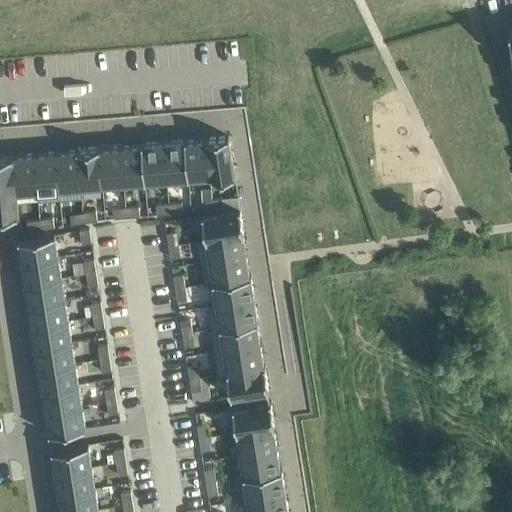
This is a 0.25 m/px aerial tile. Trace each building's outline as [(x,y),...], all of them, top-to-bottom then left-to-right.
[(230,135),(207,137),(207,138),(208,138),(212,180),(211,180),(211,183),(237,180),(230,135)] [(187,140),(190,177),(189,177),(189,182),(211,180),(212,180),(208,138),(207,138),(187,140)] [(187,139),(165,141),(168,179),(189,177),(190,177),(187,140),(187,139)] [(165,141),(143,142),(143,144),(144,144),(147,181),(168,179),(165,141)] [(143,144),(122,145),(125,182),(126,182),(147,181),(144,144),(143,144)] [(101,147),(100,147),(104,184),(102,184),(103,189),(126,187),(126,182),(125,182),(122,145),(101,147)] [(101,146),(78,148),(78,149),(79,149),(82,186),(102,184),(104,184),(100,147),(101,147),(101,146)] [(78,149),(57,151),(60,188),(61,188),(82,186),(79,149),(78,149)] [(57,151),(36,152),(39,190),(38,190),(39,199),(62,197),(61,188),(60,188),(57,151)] [(36,152),(15,154),(18,191),(38,190),(39,190),(36,152)] [(15,153),(0,154),(0,214),(1,214),(1,210),(12,209),(12,213),(20,213),(19,202),(18,191),(15,154),(15,153)] [(223,197),(213,198),(215,211),(225,210),(223,197)] [(213,198),(203,200),(205,213),(215,211),(213,198)] [(183,201),(170,203),(171,213),(184,211),(183,201)] [(170,203),(157,204),(158,214),(171,213),(170,203)] [(140,205),(127,206),(128,216),(141,215),(140,205)] [(127,206),(114,207),(115,217),(128,216),(127,206)] [(241,208),(203,214),(207,237),(207,238),(244,233),(245,233),(241,208)] [(97,209),(84,211),(86,221),(99,219),(97,209)] [(84,211),(71,213),(73,223),(86,221),(84,211)] [(53,215),(41,218),(43,228),(55,225),(53,215)] [(41,218),(28,220),(30,230),(43,228),(41,218)] [(90,227),(81,229),(83,242),(93,240),(90,227)] [(177,230),(168,231),(170,244),(180,243),(177,230)] [(56,232),(19,238),(23,260),(59,254),(56,232)] [(207,237),(198,239),(201,262),(211,261),(211,260),(247,254),(244,233),(207,238),(207,237)] [(180,243),(170,244),(172,257),(181,256),(180,243)] [(59,254),(23,260),(26,282),(63,276),(59,254)] [(247,254),(211,260),(211,261),(214,280),(214,281),(251,275),(247,254)] [(95,258),(85,259),(87,272),(97,271),(95,259),(95,258)] [(97,271),(87,272),(89,285),(99,284),(97,271)] [(184,273),(174,274),(176,287),(186,285),(184,273)] [(214,280),(209,281),(213,303),(213,304),(255,298),(252,274),(251,275),(214,281),(214,280)] [(63,276),(26,282),(30,303),(66,297),(63,276)] [(186,285),(176,287),(178,300),(188,298),(186,285)] [(66,297),(30,303),(33,325),(70,319),(66,297)] [(213,303),(208,304),(212,328),(258,320),(258,321),(259,321),(255,298),(213,304),(213,303)] [(102,301),(92,302),(94,315),(104,313),(102,301)] [(104,313),(94,315),(96,328),(106,326),(104,313)] [(191,318),(181,319),(183,332),(193,330),(191,318)] [(70,319),(33,325),(37,346),(73,340),(70,319)] [(258,320),(212,328),(215,350),(261,343),(258,321),(258,320)] [(193,330),(183,332),(186,345),(195,343),(193,330)] [(73,340),(37,346),(40,368),(76,362),(73,340)] [(109,343),(99,345),(101,358),(111,356),(109,343)] [(261,343),(215,350),(219,374),(229,372),(228,371),(265,365),(265,364),(261,343)] [(111,356),(101,358),(103,371),(113,369),(111,356)] [(76,362),(40,368),(43,389),(80,383),(76,362)] [(198,363),(188,364),(191,377),(200,376),(200,375),(198,363)] [(265,365),(228,371),(229,372),(232,396),(270,390),(266,364),(265,364),(265,365)] [(200,376),(191,377),(193,390),(203,388),(200,376)] [(80,383),(43,389),(47,411),(83,405),(80,383)] [(116,386),(106,387),(108,400),(118,399),(116,386)] [(118,399),(108,400),(110,413),(120,412),(118,399)] [(272,400),(229,407),(233,433),(238,432),(238,431),(275,425),(275,426),(276,426),(272,400)] [(83,405),(47,411),(50,432),(87,427),(83,405)] [(208,423),(198,424),(200,437),(210,435),(208,423)] [(275,425),(238,431),(238,432),(242,453),(278,448),(275,426),(275,425)] [(210,435),(200,437),(202,450),(212,448),(210,435)] [(89,443),(53,449),(56,471),(93,465),(89,443)] [(125,447),(115,448),(117,461),(127,459),(125,447)] [(278,448),(242,453),(245,474),(245,475),(282,469),(281,469),(278,448)] [(127,459),(117,461),(119,474),(129,473),(127,460),(127,459)] [(93,465),(56,471),(60,492),(96,486),(93,465)] [(215,466),(205,468),(207,481),(217,479),(215,466)] [(245,474),(240,475),(244,498),(286,491),(283,468),(281,469),(282,469),(245,475),(245,474)] [(217,479),(207,481),(209,494),(219,492),(217,479)] [(96,486),(60,492),(62,511),(73,511),(100,508),(97,493),(96,486)] [(132,489),(124,490),(126,499),(134,498),(132,489)] [(289,511),(286,491),(244,498),(245,511),(289,511)] [(135,511),(134,502),(124,504),(125,511),(135,511)]
